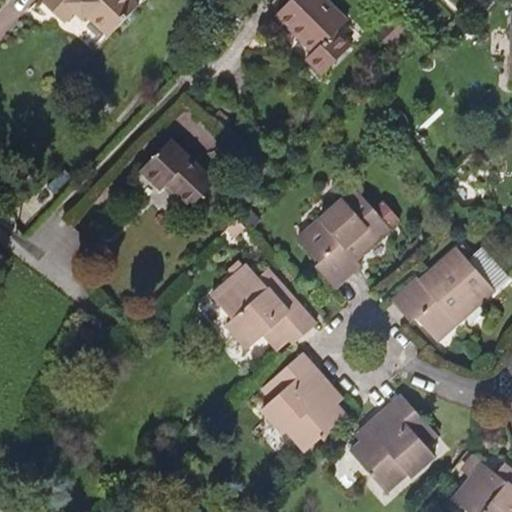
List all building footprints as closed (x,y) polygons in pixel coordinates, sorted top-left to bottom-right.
[(130,18),(111,0),(47,0),(34,15),(55,34),(67,22),(75,30),(79,26),(101,47),(130,18)] [(352,45),(337,31),(348,20),(328,0),(290,0),(276,15),(314,52),(308,58),(324,75),(352,45)] [(465,13),(477,0),(456,0),(454,3),(465,13)] [(218,183),(172,139),(142,171),(162,190),(167,184),(193,209),(218,183)] [(39,206),(57,191),(49,183),(32,198),(39,206)] [(355,261),(389,231),(354,190),(297,240),(317,264),(314,267),(333,290),(360,267),(355,261)] [(438,343),(498,292),(460,248),(422,280),(419,277),(392,300),(411,323),(417,317),(438,343)] [(320,325),(270,268),(260,277),(248,264),(212,296),(234,320),(227,325),(249,349),(264,335),(279,352),(291,341),(296,346),(320,325)] [(349,416),(339,405),(345,400),(303,352),(263,388),(273,400),(262,409),(284,434),(287,431),(306,453),(349,416)] [(412,478),(437,456),(428,446),(439,436),(403,394),(355,435),(362,443),(352,452),(388,493),(409,475),(412,478)] [(511,511),(511,468),(505,463),(497,473),(485,463),(454,500),(469,511),(511,511)]
